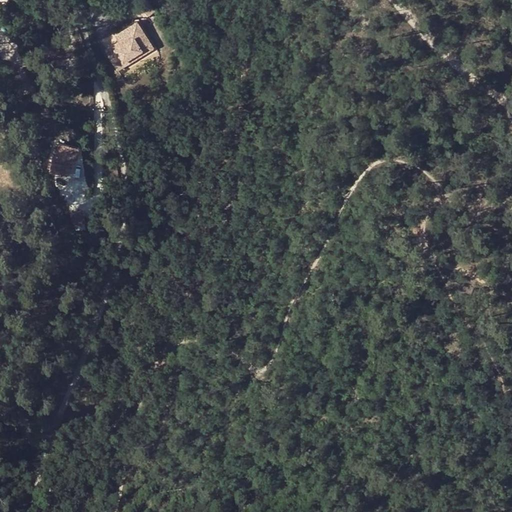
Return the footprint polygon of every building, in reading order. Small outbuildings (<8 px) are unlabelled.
[(134,0),(119,0),(125,9),(133,3),(136,2),(134,0)] [(138,0),(136,2),(133,3),(139,11),(149,4),(145,0),(138,0)] [(149,4),(139,11),(143,19),(154,12),(149,4)] [(116,33),(120,39),(116,41),(102,50),(114,70),(122,66),(120,62),(138,51),(141,55),(151,48),(135,22),(116,33)] [(138,51),(120,62),(122,66),(141,55),(138,51)] [(67,159),(69,146),(59,143),(57,155),(53,155),(51,164),(50,170),(49,172),(68,176),(70,165),(68,165),(69,159),(67,159)] [(74,224),(88,222),(86,209),(72,211),(74,224)]
